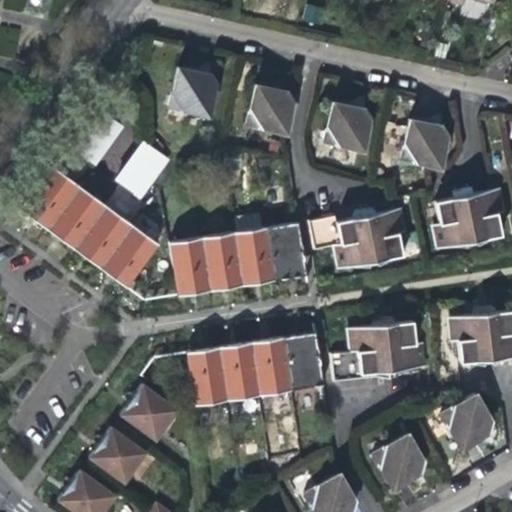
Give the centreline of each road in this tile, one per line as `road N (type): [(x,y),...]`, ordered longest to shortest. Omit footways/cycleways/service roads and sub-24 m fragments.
road 1 (residential): [(98,0),(511,94)]
road 2 (residential): [(98,0),(0,134)]
